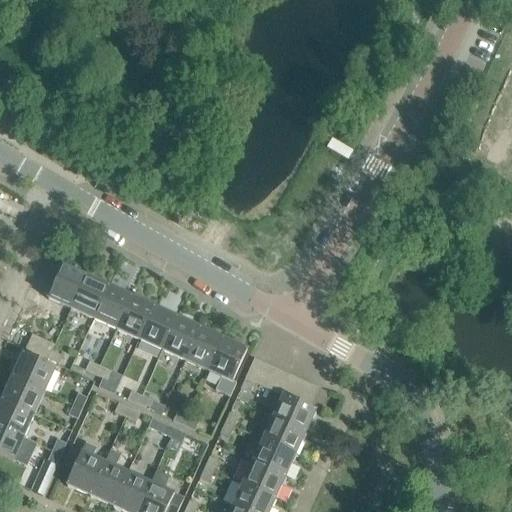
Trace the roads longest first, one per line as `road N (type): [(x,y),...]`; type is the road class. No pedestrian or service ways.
road 1 (residential): [(301,327),(374,168),(467,0)]
road 2 (residential): [(301,327),(49,183)]
road 3 (residential): [(442,511),(454,484),(427,418),(372,365),(301,327)]
